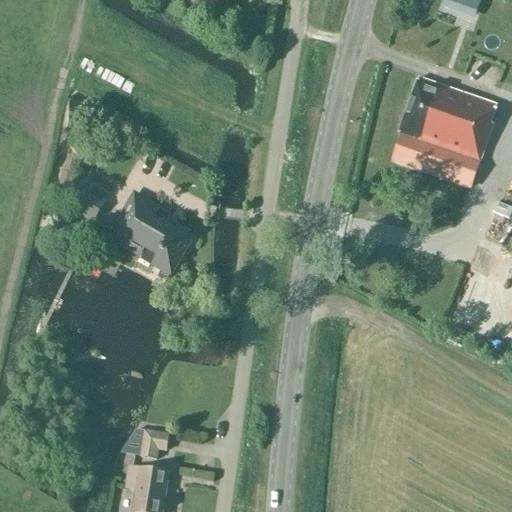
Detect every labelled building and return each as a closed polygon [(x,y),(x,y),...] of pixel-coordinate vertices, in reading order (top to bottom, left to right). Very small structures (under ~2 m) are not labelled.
[(477,164),(491,125),(490,124),(496,108),(418,80),(398,136),(402,137),(477,164)] [(469,189),(477,164),(402,137),(393,162),(469,189)] [(112,206),(119,196),(90,176),(83,187),(112,206)] [(455,204),(459,193),(439,186),(435,197),(455,204)] [(104,202),(85,191),(73,211),(93,222),(104,202)] [(165,225),(168,219),(135,198),(118,223),(126,228),(117,241),(169,274),(186,247),(173,239),(177,233),(165,225)] [(158,452),(166,453),(168,437),(145,433),(142,459),(157,461),(158,452)] [(133,511),(161,511),(168,475),(130,469),(127,488),(136,490),(133,511)]
